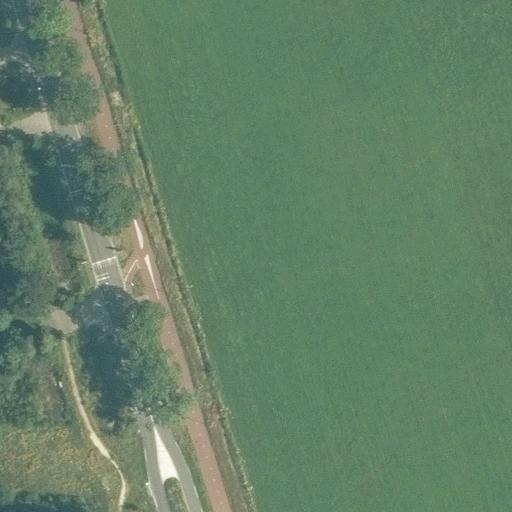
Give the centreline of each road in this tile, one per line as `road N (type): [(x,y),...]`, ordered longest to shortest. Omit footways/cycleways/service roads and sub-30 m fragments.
road 1 (tertiary): [(146,401),(25,0)]
road 2 (tertiary): [(196,511),(146,401)]
